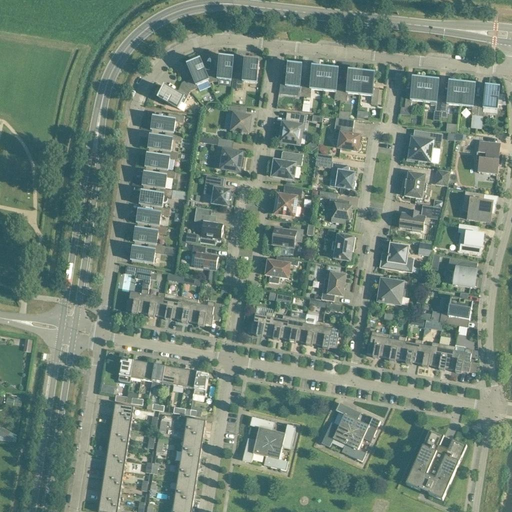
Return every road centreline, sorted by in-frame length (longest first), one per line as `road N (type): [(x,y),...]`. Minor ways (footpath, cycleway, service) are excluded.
road 1 (residential): [(278,44),(202,40),(168,56),(142,83),(99,336)]
road 2 (secondary): [(98,124),(105,85),(124,50),(183,9),(229,4),(411,25)]
road 3 (secondary): [(74,331),(98,124)]
road 4 (secondary): [(98,124),(61,329)]
road 5 (residential): [(511,212),(491,297),(491,408)]
road 6 (secondary): [(61,329),(31,511)]
road 7 (secondary): [(46,511),(74,331)]
road 8 (residential): [(99,336),(73,511)]
road 9 (residential): [(351,382),(373,229)]
road 10 (residential): [(207,511),(231,361)]
road 11 (residential): [(254,190),(278,44)]
road 12 (residential): [(491,408),(351,382)]
road 13 (residential): [(231,361),(99,336)]
road 14 (residential): [(400,58),(278,44)]
road 15 (residential): [(351,382),(231,361)]
